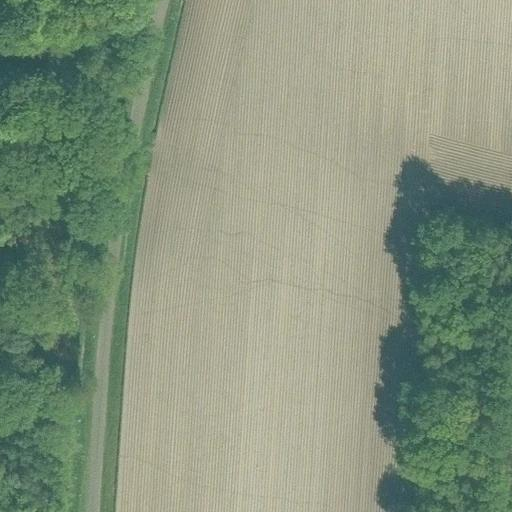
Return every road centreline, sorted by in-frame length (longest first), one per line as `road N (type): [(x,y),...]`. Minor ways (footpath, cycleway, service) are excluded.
road 1 (unclassified): [(93,511),(123,187),(163,0)]
road 2 (track): [(0,63),(64,48),(161,8)]
